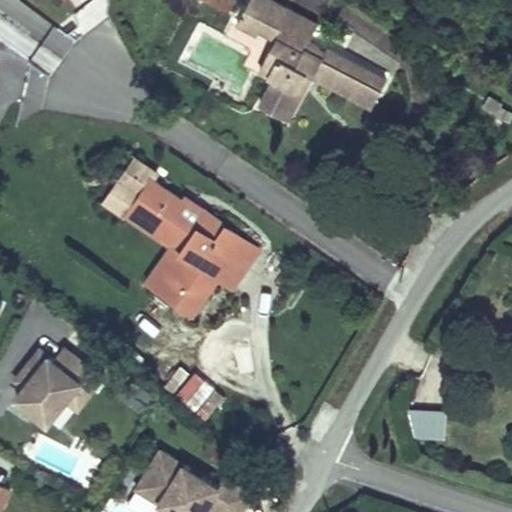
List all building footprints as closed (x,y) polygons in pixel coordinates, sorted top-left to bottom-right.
[(222,0),(220,6),(229,11),(235,0),(222,0)] [(387,78),(328,47),(326,51),(309,42),(319,24),(273,0),(250,0),(243,12),(261,22),(258,27),(276,36),(285,41),(279,52),(270,47),(259,68),(275,76),(260,104),(283,116),(307,70),(314,73),(372,105),(387,78)] [(261,22),(243,12),(238,22),(256,31),(258,27),(261,22)] [(39,16),(31,32),(45,39),(53,22),(39,16)] [(18,42),(12,50),(32,65),(39,56),(18,42)] [(314,73),(307,70),(283,116),(289,119),(314,73)] [(502,101),(490,95),(484,107),(496,114),(501,104),(502,101)] [(511,109),(501,104),(496,114),(510,121),(511,116),(511,109)] [(145,226),(146,225),(149,220),(132,208),(150,183),(134,173),(141,162),(136,159),(107,200),(145,226)] [(260,247),(209,212),(206,216),(199,226),(177,211),(184,201),(153,179),(157,173),(141,162),(134,173),(150,183),(132,208),(149,220),(146,225),(166,239),(174,244),(149,280),(194,311),(219,274),(212,270),(218,261),(240,276),(260,247)] [(177,211),(199,226),(206,216),(184,201),(177,211)] [(149,280),(174,244),(166,239),(141,274),(149,280)] [(240,276),(218,261),(212,270),(219,274),(234,285),(240,276)] [(109,377),(68,345),(55,361),(51,358),(14,402),(50,432),(69,408),(79,415),(109,377)] [(208,418),(226,393),(194,371),(176,396),(208,418)] [(114,395),(146,412),(156,393),(124,376),(114,395)] [(447,438),(447,408),(413,408),(413,438),(447,438)] [(221,485),(158,451),(134,493),(166,511),(249,511),(259,494),(225,476),(221,485)] [(0,511),(1,511),(12,491),(0,484),(0,511)]
